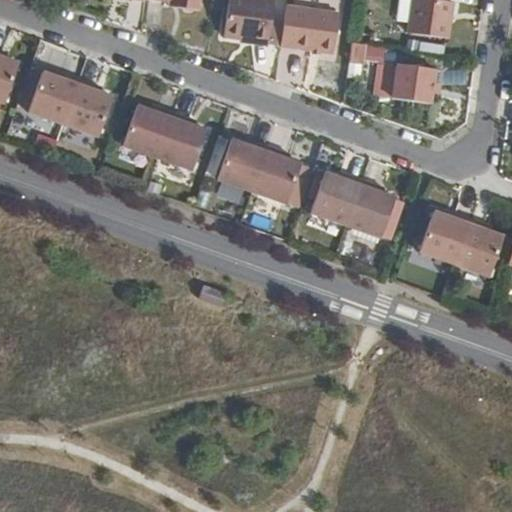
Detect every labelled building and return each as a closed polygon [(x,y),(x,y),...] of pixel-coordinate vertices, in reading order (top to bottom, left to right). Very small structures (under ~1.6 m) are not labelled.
[(271,39),(276,0),(233,0),(230,30),(253,33),(253,36),(271,39)] [(452,31),(456,0),(415,0),(411,28),(452,31)] [(289,3),(283,42),(336,49),(341,9),(289,3)] [(365,39),(355,38),(353,58),(363,59),(365,39)] [(0,40),(0,94),(7,97),(22,54),(11,50),(2,47),(4,42),(0,40)] [(2,47),(11,50),(12,45),(4,42),(2,47)] [(300,86),(305,52),(281,48),(276,82),(300,86)] [(433,98),(434,89),(436,78),(444,78),(446,64),(400,58),(396,93),(433,98)] [(31,105),(67,118),(84,71),(69,66),(67,71),(59,68),(47,63),(31,105)] [(61,63),(59,68),(67,71),(69,66),(61,63)] [(84,71),(67,118),(102,131),(116,89),(106,85),(98,83),(100,76),(84,71)] [(98,83),(106,85),(107,79),(100,76),(98,83)] [(436,78),(434,89),(442,89),(444,78),(436,78)] [(153,97),(151,102),(160,106),(162,100),(153,97)] [(126,139),(161,152),(178,106),(162,100),(160,106),(151,102),(141,98),(126,139)] [(178,106),(161,152),(196,164),(210,124),(199,119),(190,117),(192,111),(178,106)] [(220,173),(256,186),(273,141),(257,135),(254,140),(247,137),(236,132),(220,173)] [(273,141),(256,186),(290,198),(306,159),(293,154),(284,151),(287,146),(273,141)] [(351,220),(367,175),(352,170),(350,174),(341,171),(331,167),(316,208),(351,220)] [(382,180),(367,175),(351,220),(384,232),(399,193),(388,189),(380,186),(382,180)] [(390,183),(382,180),(380,186),(388,189),(390,183)] [(449,205),(448,210),(456,213),(458,208),(449,205)] [(421,246),(457,259),(473,214),(458,208),(456,213),(448,210),(436,206),(421,246)] [(473,214),(457,259),(491,271),(506,232),(494,227),(485,224),(487,220),(473,214)] [(225,294),(203,286),(198,299),(220,307),(225,294)]
